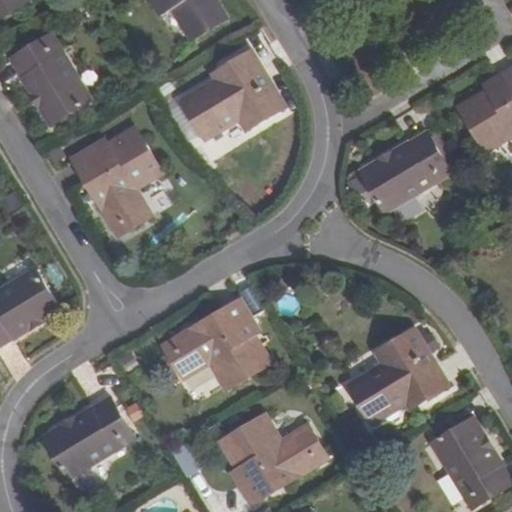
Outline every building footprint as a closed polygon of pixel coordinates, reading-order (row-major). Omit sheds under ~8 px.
[(0,0),(0,16),(27,0),(0,0)] [(150,0),(156,9),(168,2),(172,9),(190,40),(227,19),(216,0),(150,0)] [(168,2),(156,9),(161,16),(172,9),(168,2)] [(94,103),(54,37),(13,61),(53,127),(94,103)] [(255,48),(229,63),(233,70),(217,80),(182,101),(192,116),(198,112),(202,119),(196,123),(207,141),(227,128),(225,124),(249,110),(258,124),(289,106),(255,48)] [(233,70),(229,63),(213,73),(217,80),(233,70)] [(511,69),(497,79),(501,85),(491,91),(463,107),(489,151),(511,138),(511,69)] [(501,85),(497,79),(487,84),(491,91),(501,85)] [(225,124),(227,128),(247,117),(253,127),(258,124),(249,110),(225,124)] [(192,116),(196,123),(202,119),(198,112),(192,116)] [(102,200),(98,203),(107,218),(116,213),(125,228),(149,213),(133,187),(164,167),(139,126),(109,144),(101,149),(97,143),(71,159),(86,184),(91,180),(102,200)] [(450,172),(425,131),(360,172),(383,212),(450,172)] [(106,138),(97,143),(101,149),(109,144),(106,138)] [(86,184),(98,203),(102,200),(91,180),(86,184)] [(116,213),(107,218),(117,233),(125,228),(116,213)] [(0,348),(60,311),(35,269),(0,290),(0,348)] [(194,333),(191,329),(176,339),(181,348),(167,356),(180,380),(208,365),(223,391),(264,367),(249,343),(243,332),(249,328),(235,303),(211,317),(213,321),(194,333)] [(213,321),(211,317),(191,329),(194,333),(213,321)] [(243,332),(249,343),(255,339),(249,328),(243,332)] [(370,425),(404,405),(419,396),(424,403),(447,389),(414,334),(381,353),(392,371),(371,382),(368,377),(349,389),(358,405),(363,401),(367,407),(361,410),(370,425)] [(181,348),(176,339),(161,347),(167,356),(181,348)] [(392,371),(381,353),(376,356),(383,369),(368,377),(371,382),(392,371)] [(419,396),(404,405),(409,413),(424,403),(419,396)] [(65,478),(131,438),(107,398),(41,438),(65,478)] [(358,405),(361,410),(367,407),(363,401),(358,405)] [(253,504),(276,490),(274,485),(295,473),(297,478),(313,468),(307,459),(322,449),(308,424),(280,440),(264,414),(222,439),(238,466),(244,476),(238,480),(253,504)] [(471,419),(430,443),(470,509),(511,486),(471,419)] [(328,460),(322,449),(307,459),(313,468),(328,460)] [(232,470),(238,480),(244,476),(238,466),(232,470)] [(276,490),(297,478),(295,473),(274,485),(276,490)] [(207,498),(214,511),(240,511),(228,488),(207,498)]
